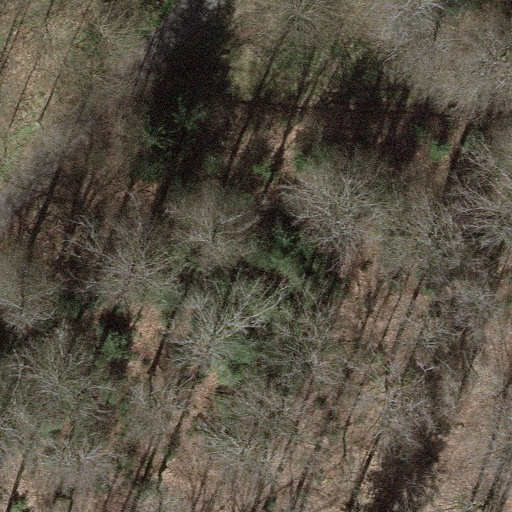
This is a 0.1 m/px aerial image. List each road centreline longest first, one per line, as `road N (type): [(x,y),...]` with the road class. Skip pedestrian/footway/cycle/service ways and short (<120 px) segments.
road 1 (track): [(511,82),(425,89),(163,54)]
road 2 (track): [(218,0),(0,219)]
